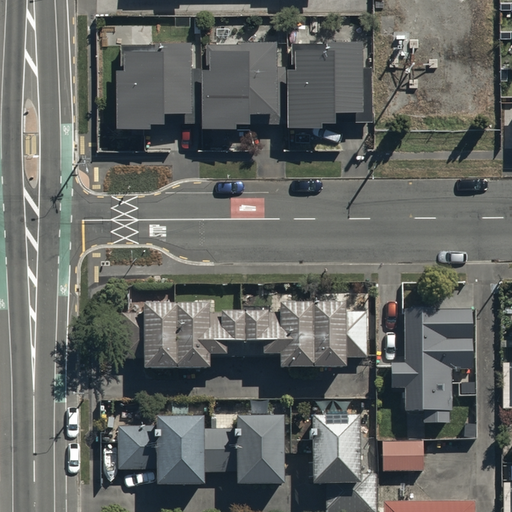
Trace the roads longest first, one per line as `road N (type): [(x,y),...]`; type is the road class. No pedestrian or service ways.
road 1 (unclassified): [(32,220),(511,217)]
road 2 (tertiary): [(32,220),(35,511)]
road 3 (tertiary): [(31,0),(32,220)]
